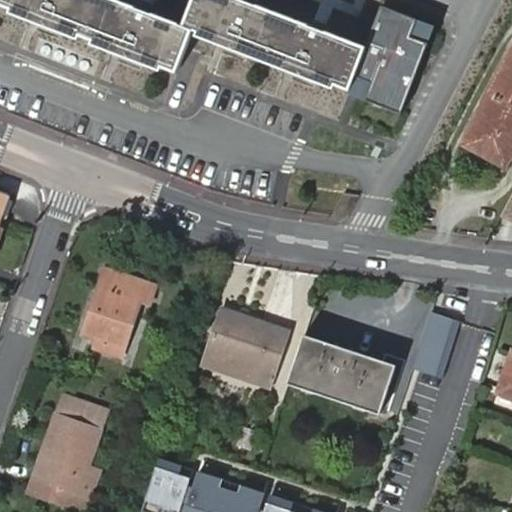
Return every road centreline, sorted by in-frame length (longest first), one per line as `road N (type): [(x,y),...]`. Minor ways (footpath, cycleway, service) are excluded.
road 1 (tertiary): [(70,169),(239,230),(511,269)]
road 2 (residential): [(0,379),(70,169)]
